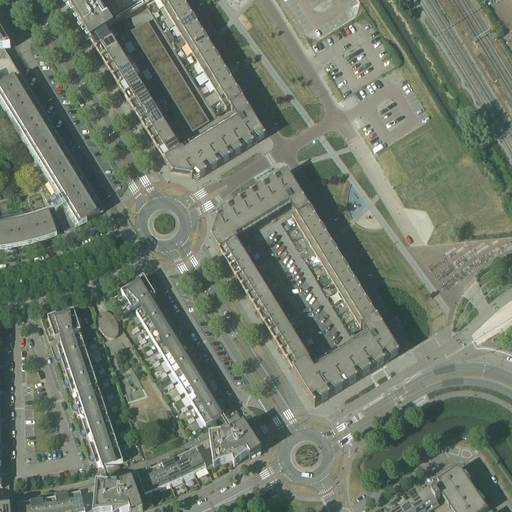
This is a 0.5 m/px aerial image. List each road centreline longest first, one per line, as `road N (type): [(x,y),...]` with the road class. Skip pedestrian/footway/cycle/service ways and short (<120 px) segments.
road 1 (residential): [(24,306),(75,461),(27,474),(14,308)]
road 2 (unknown): [(255,105),(219,120),(145,14),(137,20),(141,33),(192,116)]
road 3 (tertiary): [(159,204),(32,0)]
road 4 (residential): [(30,20),(23,51),(122,212),(123,227)]
road 5 (residential): [(405,350),(284,152)]
road 6 (tertiary): [(300,435),(181,238)]
road 7 (tertiary): [(30,20),(146,212)]
road 8 (tertiary): [(511,378),(468,366),(440,370),(319,440)]
road 9 (tertiary): [(327,454),(439,385),(484,382),(511,394)]
road 10 (residential): [(143,258),(157,267),(230,390),(266,405)]
road 11 (tertiary): [(166,247),(266,405)]
road 12 (residential): [(284,152),(190,0)]
road 13 (residential): [(417,246),(339,120)]
road 14 (residential): [(339,120),(266,0)]
road 15 (residential): [(123,227),(87,249),(0,275)]
road 16 (residential): [(24,306),(91,287),(143,258)]
